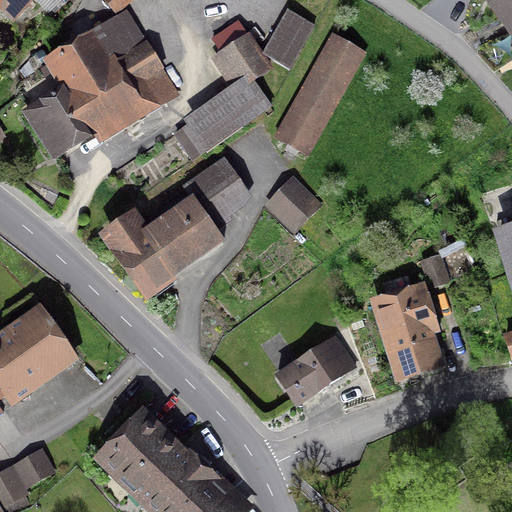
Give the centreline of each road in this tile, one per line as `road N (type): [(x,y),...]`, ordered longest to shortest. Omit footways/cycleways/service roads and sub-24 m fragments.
road 1 (tertiary): [(259,470),(216,410),(0,207)]
road 2 (residential): [(259,470),(344,432),(511,381)]
road 3 (residential): [(511,111),(466,58),(388,0)]
